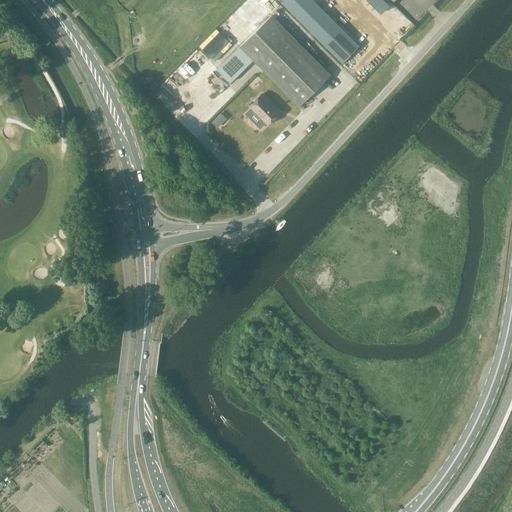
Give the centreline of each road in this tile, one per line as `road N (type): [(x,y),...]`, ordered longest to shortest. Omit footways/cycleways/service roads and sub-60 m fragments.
road 1 (unclassified): [(145,237),(238,227),(278,206),(470,0)]
road 2 (secondary): [(145,237),(121,128),(102,85),(43,0)]
road 3 (secondary): [(511,309),(480,414),(416,511)]
road 4 (secondary): [(135,396),(145,237)]
road 5 (secondary): [(168,511),(135,396)]
